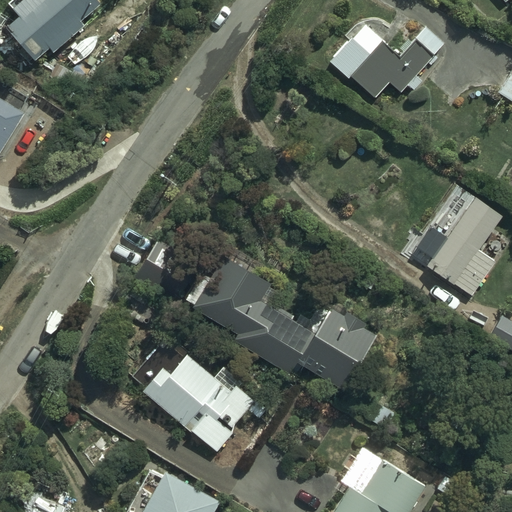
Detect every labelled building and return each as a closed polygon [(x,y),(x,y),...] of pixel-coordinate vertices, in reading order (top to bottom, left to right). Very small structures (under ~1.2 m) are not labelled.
[(50,56),(54,60),(85,33),(81,29),(105,8),(97,0),(27,0),(24,3),(21,0),(17,0),(8,9),(18,20),(4,32),(36,68),(50,56)] [(400,52),(366,17),(354,30),(353,28),(335,48),(336,49),(331,54),(349,71),(352,68),(377,93),(391,76),(401,87),(409,80),(413,85),(422,76),(417,70),(428,60),(431,63),(438,57),(433,51),(445,39),(427,20),(417,32),(418,33),(400,52)] [(67,74),(54,60),(35,78),(49,92),(67,74)] [(511,67),(497,93),(511,101),(511,67)] [(101,91),(71,71),(57,92),(87,112),(101,91)] [(14,99),(0,89),(0,163),(25,124),(6,112),(14,99)] [(450,236),(427,266),(471,301),(498,266),(479,252),(505,219),(477,196),(462,217),(446,204),(433,222),(450,236)] [(190,256),(158,235),(135,270),(166,291),(190,256)] [(275,288),(220,253),(184,309),(193,315),(192,317),(240,348),(236,356),(304,399),(314,382),(341,400),(375,347),(364,339),(367,335),(347,322),(345,325),(332,317),(327,325),(319,320),(308,337),(315,341),(311,347),(271,321),(280,307),(270,301),(272,297),(270,296),(275,288)] [(187,442),(190,440),(215,462),(232,442),(229,440),(246,421),(257,431),(265,422),(237,397),(241,393),(222,376),(212,388),(166,343),(129,385),(187,442)] [(407,511),(425,484),(365,447),(343,483),(349,486),(333,511),(392,511),(393,510),(396,511),(407,511)] [(162,471),(150,465),(125,510),(117,505),(112,511),(211,511),(222,493),(167,462),(162,471)] [(462,511),(463,511),(446,501),(439,511),(462,511)]
